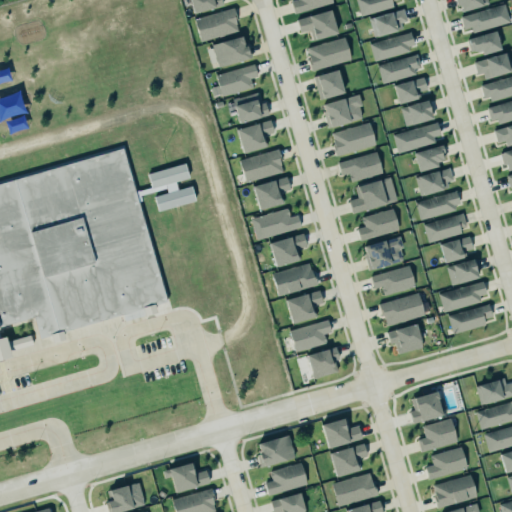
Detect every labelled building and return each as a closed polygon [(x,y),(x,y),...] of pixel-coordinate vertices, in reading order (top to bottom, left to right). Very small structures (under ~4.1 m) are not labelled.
[(220,0),(188,0),(191,11),(221,2),(220,0)] [(288,0),(292,12),(331,1),(330,0),(288,0)] [(353,0),(358,15),(391,5),(389,0),(353,0)] [(460,9),(480,3),(480,4),(487,2),(486,0),(454,0),(456,4),(458,4),(460,9)] [(463,29),(470,27),(472,32),(509,22),(505,4),(460,16),(463,29)] [(192,17),(198,40),(236,29),(234,22),(235,22),(234,18),(235,18),(231,6),(192,17)] [(366,17),(372,36),(401,27),(399,22),(405,20),(401,6),(366,17)] [(294,17),(297,31),(308,28),(311,38),(335,31),(328,7),(294,17)] [(366,42),(372,60),(407,50),(406,45),(412,43),(408,30),(366,42)] [(466,39),(471,53),(480,50),(481,54),(500,49),(495,30),(466,39)] [(208,42),(215,66),(251,56),(248,46),(246,47),(245,43),(242,43),(241,41),(242,41),(240,33),(208,42)] [(305,46),(342,35),(348,58),(309,69),(306,58),(308,57),(306,53),(307,53),(305,46)] [(471,60),(505,50),(511,69),(483,77),(481,71),(475,73),(471,60)] [(376,65),(416,54),(419,66),(413,68),(415,74),(410,75),(406,76),(399,78),(392,80),(382,83),(376,65)] [(213,74),(251,62),(253,68),(255,74),(247,77),(247,79),(248,79),(250,84),(249,85),(249,86),(219,95),(213,74)] [(311,74),(335,67),(342,90),(318,98),(311,74)] [(511,74),(478,84),(482,97),(488,95),(489,100),(511,93),(511,74)] [(392,85),(406,81),(411,79),(422,76),(426,89),(418,91),(420,97),(398,103),(392,85)] [(320,102),(322,109),(320,110),(325,126),(359,116),(357,111),(358,111),(356,105),(360,104),(356,92),(342,96),(342,95),(320,102)] [(268,115),(265,101),(259,103),(257,93),(225,101),(228,111),(235,109),(238,123),(268,115)] [(404,126),(433,118),(428,99),(399,107),(404,126)] [(490,124),(511,118),(511,99),(486,107),(490,124)] [(233,126),(267,117),(272,131),(260,135),(262,145),(240,151),(233,126)] [(330,131),(332,138),(331,138),(332,142),(330,143),(334,154),(373,143),(367,120),(330,131)] [(392,134),(396,151),(441,140),(437,123),(392,134)] [(496,145),(511,142),(511,124),(493,128),(496,145)] [(413,152),(418,171),(438,166),(436,161),(446,158),(442,144),(413,152)] [(0,181),(120,146),(164,300),(37,338),(30,313),(0,321),(0,181)] [(497,152),(501,151),(500,150),(511,146),(511,167),(505,169),(504,163),(501,164),(497,152)] [(238,160),(245,182),(283,171),(277,149),(238,160)] [(336,161),(374,150),(380,171),(350,179),(349,178),(348,179),(347,176),(351,175),(348,173),(347,170),(339,172),(336,161)] [(157,210),(195,201),(191,186),(177,189),(175,181),(188,178),(185,163),(147,172),(150,187),(165,184),(167,193),(154,196),(157,210)] [(417,176),(437,170),(448,167),(449,168),(452,179),(446,181),(448,187),(419,195),(414,177),(416,176),(417,176)] [(388,174),(396,200),(349,213),(345,198),(354,196),(351,184),(388,174)] [(249,183),(271,177),(272,178),(283,175),(287,187),(275,191),(276,196),(279,196),(281,201),(256,208),(249,183)] [(454,192),(415,200),(419,219),(458,211),(454,192)] [(358,239),(396,228),(390,207),(380,210),(380,209),(375,210),(375,211),(359,215),(360,217),(361,222),(362,225),(354,227),(358,239)] [(256,239),(300,228),(297,215),(289,217),(287,208),(250,218),(256,239)] [(422,224),(427,242),(461,233),(459,227),(465,226),(462,213),(422,224)] [(366,268),(400,258),(399,254),(400,253),(398,247),(401,246),(398,233),(361,244),(363,251),(361,252),(366,268)] [(305,246),(303,234),(269,241),(274,266),(299,261),(297,248),(305,246)] [(438,244),(444,263),(466,256),(464,250),(472,248),(468,235),(438,244)] [(445,266),(450,285),(478,277),(473,258),(445,266)] [(277,295),(316,285),(309,262),(271,273),(277,295)] [(373,288),(381,286),(384,295),(414,287),(409,265),(370,275),(373,288)] [(480,279),(484,292),(477,294),(478,299),(441,310),(436,292),(480,279)] [(322,303),(318,290),(284,299),(291,324),(316,317),(313,305),(322,303)] [(424,315),(418,292),(379,303),(385,325),(424,315)] [(451,333),(484,325),(483,319),(491,317),(488,304),(447,315),(451,333)] [(289,328),(293,350),(326,345),(324,333),(330,332),(328,321),(289,328)] [(386,331),(394,329),(406,325),(415,323),(417,330),(418,335),(420,341),(421,346),(397,353),(394,342),(389,343),(386,331)] [(0,337),(0,359),(10,358),(8,350),(31,345),(29,335),(5,340),(5,337),(0,337)] [(338,359),(334,346),(305,355),(313,379),(337,371),(334,360),(338,359)] [(473,385),(478,403),(511,393),(511,390),(509,381),(504,383),(502,376),(473,385)] [(408,411),(413,409),(410,398),(436,391),(438,398),(437,398),(439,407),(441,414),(412,423),(408,411)] [(473,410),(478,428),(511,418),(511,403),(510,404),(509,400),(473,410)] [(357,425),(348,428),(345,417),(321,424),(327,448),(361,439),(357,425)] [(420,425),(448,417),(455,441),(419,450),(415,438),(423,435),(420,425)] [(511,422),(481,432),(487,450),(511,442),(511,422)] [(256,441),(258,448),(256,449),(256,452),(255,453),(258,465),(291,455),(290,450),(291,450),(289,445),(288,446),(287,441),(288,441),(287,436),(286,436),(285,433),(256,441)] [(329,452),(335,476),(360,470),(357,458),(366,456),(363,443),(329,452)] [(427,454),(458,446),(464,467),(426,477),(423,465),(430,464),(427,454)] [(511,448),(498,452),(503,470),(511,467),(511,448)] [(266,493),(304,482),(298,461),(268,470),(268,471),(268,473),(269,477),(270,479),(262,481),(266,493)] [(209,483),(205,470),(195,472),(192,462),(162,470),(164,478),(170,476),(174,492),(209,483)] [(329,482),(366,471),(370,482),(372,482),(373,487),(375,493),(335,505),(332,493),(329,482)] [(430,483),(467,473),(474,495),(434,506),(431,495),(433,494),(430,483)] [(105,511),(109,511),(141,503),(140,498),(140,497),(136,481),(132,482),(124,484),(124,483),(105,489),(106,495),(104,495),(104,497),(103,500),(102,501),(105,511)] [(171,498),(174,511),(212,511),(216,511),(210,489),(171,498)] [(270,511),(267,499),(297,490),(303,511),(276,511),(276,510),(270,511)] [(511,511),(511,499),(498,503),(500,511),(511,511)] [(381,511),(378,500),(345,509),(345,511),(381,511)] [(437,511),(437,510),(475,500),(478,511),(437,511)]
